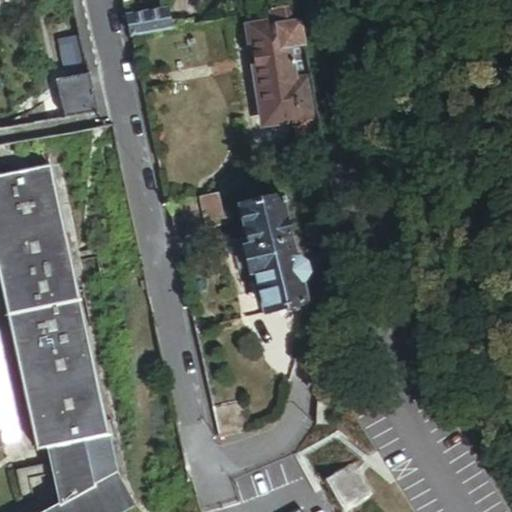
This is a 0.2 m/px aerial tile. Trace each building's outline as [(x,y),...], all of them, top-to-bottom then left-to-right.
[(0,0),(0,9),(35,4),(34,0),(0,0)] [(319,119),(299,6),(274,10),(278,32),(259,35),(275,127),(319,119)] [(133,41),(173,33),(168,12),(129,20),(133,41)] [(61,122),(94,116),(87,78),(54,84),(61,122)] [(118,142),(100,146),(105,167),(122,163),(118,142)] [(127,511),(144,504),(133,508),(115,475),(92,369),(81,319),(68,259),(49,171),(0,180),(0,288),(11,341),(37,453),(46,452),(58,508),(50,511),(127,511)] [(208,218),(223,215),(219,198),(204,201),(208,218)] [(175,240),(226,230),(223,215),(208,218),(203,219),(200,202),(169,209),(175,240)] [(307,308),(302,291),(307,282),(304,271),(296,267),(281,204),(241,213),(250,254),(245,255),(251,279),(256,277),(265,318),(307,308)] [(245,255),(250,254),(241,213),(235,214),(245,255)] [(320,249),(333,247),(339,232),(340,224),(309,230),(310,239),(320,249)] [(260,319),(265,318),(256,277),(251,279),(260,319)] [(195,331),(224,325),(220,307),(191,314),(195,331)] [(218,442),(247,432),(241,405),(211,411),(218,442)] [(346,511),(372,497),(353,463),(324,480),(343,511),(346,511)]
